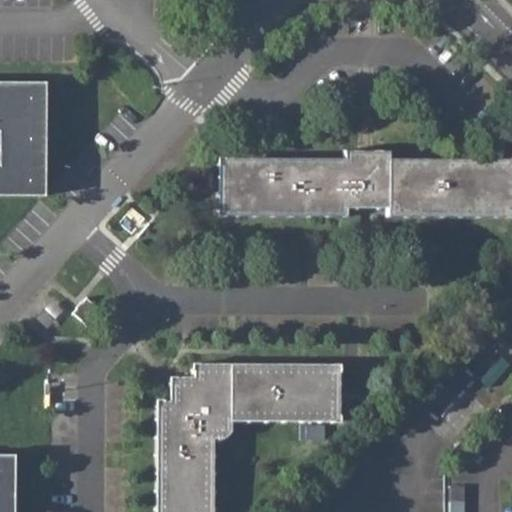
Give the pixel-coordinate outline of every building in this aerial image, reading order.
[(0,195),(42,196),(43,82),(0,81),(0,195)] [(343,159),(222,158),(217,163),(217,210),(222,215),(345,215),(345,207),(386,207),(386,215),(509,215),(511,211),(511,162),(509,159),(388,159),(388,151),(369,151),(343,151),(343,159)] [(100,310),(84,297),(81,302),(72,313),(87,326),(100,310)] [(192,368),(192,377),(192,385),(187,385),(177,395),(177,400),(169,400),(160,400),(155,405),(154,511),(210,511),(211,438),(213,438),(229,423),(229,420),(332,421),(337,415),(337,368),(332,363),(197,363),(192,368)] [(169,382),(169,400),(177,400),(177,395),(187,385),(192,385),(192,377),(174,377),(169,382)] [(229,423),(213,438),(221,438),(229,430),(229,423)] [(0,511),(10,511),(11,454),(0,453),(0,511)]
